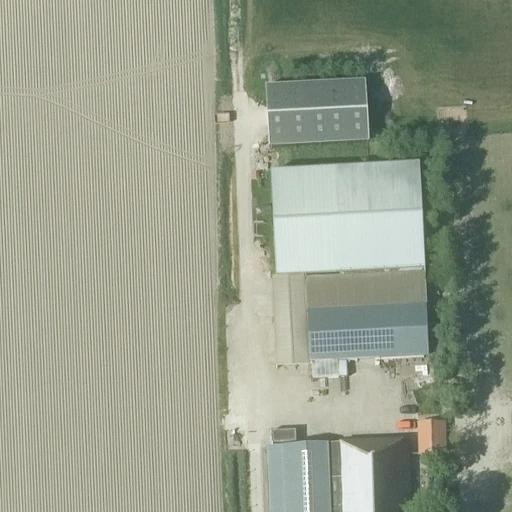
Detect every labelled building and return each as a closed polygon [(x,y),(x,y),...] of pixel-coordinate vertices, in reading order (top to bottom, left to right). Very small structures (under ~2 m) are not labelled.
[(269,150),(368,145),(365,82),(265,87),(269,150)] [(346,363),(426,360),(424,313),(425,313),(419,168),(269,174),(274,280),(271,281),(275,371),(309,369),(309,365),(337,364),(346,363)] [(442,342),(428,343),(428,359),(442,358),(442,342)] [(337,364),(338,380),(347,379),(346,363),(337,364)] [(310,381),(338,380),(337,364),(309,365),(309,369),(310,381)] [(417,425),(418,457),(446,456),(445,424),(417,425)] [(409,511),(406,443),(269,449),(271,511),(409,511)]
